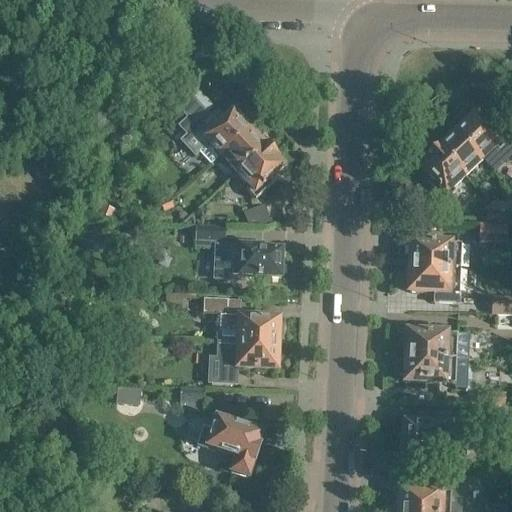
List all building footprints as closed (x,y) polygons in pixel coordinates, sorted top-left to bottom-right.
[(192,99),(191,99),(179,110),(187,119),(179,127),(187,136),(180,142),(195,157),(199,154),(211,166),(220,158),(249,131),(247,129),(247,126),(243,121),(240,121),(232,113),(218,127),(206,114),(211,109),(197,94),(192,99)] [(457,132),(455,133),(482,162),(495,149),(498,153),(506,145),(490,128),(486,132),(473,117),(465,125),(462,124),(457,129),(457,132)] [(250,132),(249,131),(220,158),(236,175),(265,147),(264,147),(257,140),(258,137),(253,132),(250,132)] [(446,142),(439,149),(438,149),(465,178),(482,162),(455,133),(454,135),(451,135),(446,139),(446,142)] [(266,145),(264,147),(265,147),(236,175),(249,188),(245,191),(255,201),(272,185),(269,181),(283,167),(277,160),(278,159),(276,156),(276,153),(272,148),(269,148),(266,145)] [(438,149),(439,149),(437,147),(435,150),(432,150),(427,154),(427,157),(424,160),(426,161),(418,168),(432,183),(428,186),(444,203),(455,193),(452,190),(465,178),(438,149)] [(163,213),(173,209),(170,200),(159,204),(163,213)] [(115,212),(101,206),(97,216),(111,221),(115,212)] [(264,207),(243,215),(248,229),(264,229),(271,226),(264,207)] [(484,216),(491,223),(498,216),(491,209),(484,216)] [(479,226),(479,243),(505,244),(506,227),(479,226)] [(224,249),(224,248),(224,245),(225,245),(225,228),(195,227),(194,249),(215,250),(215,249),(224,249)] [(413,260),(413,268),(460,271),(461,246),(411,243),(411,246),(408,247),(408,256),(410,258),(410,260),(413,260)] [(224,249),(215,249),(215,250),(215,282),(239,282),(239,280),(280,280),(280,277),(283,275),(284,267),(281,264),(281,252),(271,252),(271,247),(260,246),(260,249),(224,249)] [(409,293),(436,295),(436,305),(458,306),(460,271),(413,268),(412,277),(410,277),(410,279),(407,280),(407,289),(409,291),(409,293)] [(511,301),(492,301),(491,314),(511,314),(511,301)] [(223,315),(221,344),(274,346),(274,337),(277,337),(277,335),(280,333),(280,324),(278,323),(278,321),(242,319),(242,303),(208,302),(208,314),(223,315)] [(409,350),(409,359),(456,361),(457,336),(407,333),(407,336),(404,337),(404,346),(406,348),(406,350),(409,350)] [(274,354),(274,346),(221,344),(221,361),(226,362),(226,370),(215,369),(214,385),(237,386),(238,370),(276,372),(276,370),(278,368),(278,359),(276,358),(277,355),(274,354)] [(468,361),(456,361),(409,359),(408,367),(406,367),(405,369),(403,370),(402,380),(405,381),(405,383),(455,386),(454,390),(466,391),(468,361)] [(139,404),(139,391),(119,390),(118,403),(139,404)] [(203,411),(204,391),(180,390),(179,410),(203,411)] [(476,407),(495,408),(505,409),(505,395),(477,394),(476,407)] [(495,421),(495,408),(476,407),(471,407),(471,420),(495,421)] [(262,437),(215,421),(205,451),(234,461),(229,475),(248,481),(259,449),(258,448),(262,437)] [(437,422),(437,426),(404,424),(403,437),(400,437),(400,452),(410,452),(410,451),(419,451),(418,454),(421,454),(422,452),(437,452),(437,457),(464,458),(465,436),(462,436),(463,423),(437,422)] [(402,508),(401,511),(449,511),(450,494),(400,492),(400,493),(397,495),(397,504),(400,506),(399,508),(402,508)]
